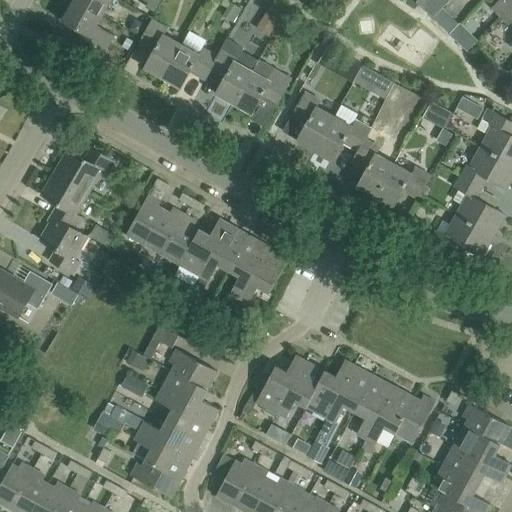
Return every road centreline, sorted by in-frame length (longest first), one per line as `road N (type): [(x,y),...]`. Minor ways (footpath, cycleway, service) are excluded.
road 1 (residential): [(60,87),(345,246)]
road 2 (residential): [(345,246),(302,327),(246,367),(192,489),(194,511)]
road 3 (residential): [(345,246),(433,292),(511,312)]
road 4 (residential): [(0,193),(60,87)]
